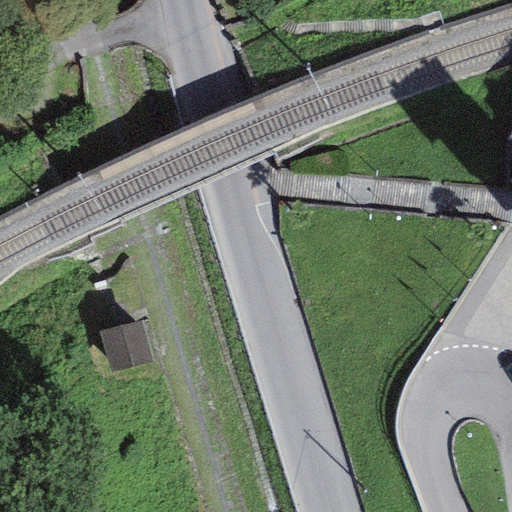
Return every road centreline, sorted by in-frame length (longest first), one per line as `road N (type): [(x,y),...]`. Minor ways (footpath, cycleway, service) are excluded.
road 1 (residential): [(179,0),(331,511)]
road 2 (residential): [(447,511),(424,444),(427,406),(464,380),(489,383),(511,401)]
